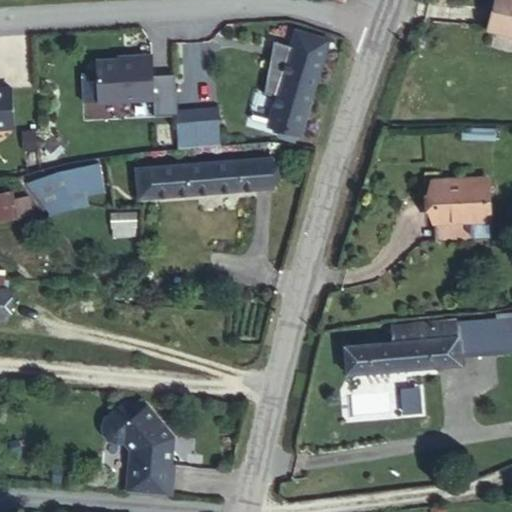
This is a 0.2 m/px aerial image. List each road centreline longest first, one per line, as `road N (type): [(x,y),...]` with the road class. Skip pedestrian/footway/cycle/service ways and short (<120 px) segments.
road 1 (tertiary): [(381,35),(318,206),(255,511)]
road 2 (unknown): [(285,365),(0,296)]
road 3 (unknown): [(265,461),(351,453),(427,433),(511,433)]
road 4 (residential): [(205,0),(0,17)]
